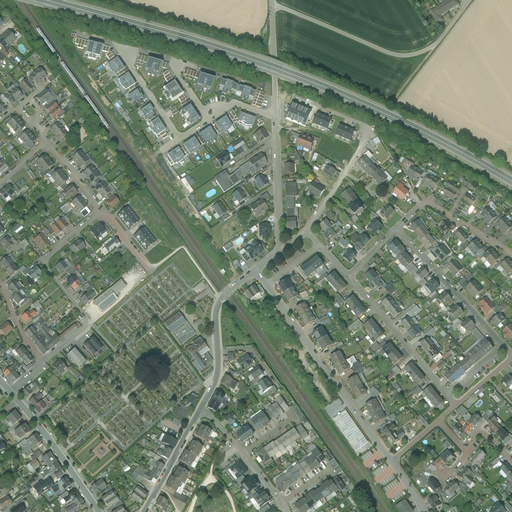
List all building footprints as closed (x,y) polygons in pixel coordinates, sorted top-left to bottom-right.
[(454,0),(448,0),(445,2),(449,10),(457,5),(454,0)] [(445,2),(436,8),(436,7),(431,10),(438,23),(443,20),(440,15),(449,10),(445,2)] [(12,36),(8,31),(1,38),(9,46),(16,39),(12,36)] [(21,36),(17,31),(12,36),(16,39),(16,40),(21,36)] [(9,46),(1,38),(0,39),(0,46),(4,50),(9,46)] [(76,38),(75,44),(78,45),(77,47),(83,49),(83,46),(86,47),(88,41),(76,38)] [(104,45),(88,41),(86,47),(84,54),(100,59),(102,50),(104,45)] [(105,55),(109,60),(114,57),(110,52),(105,55)] [(146,63),(147,57),(139,55),(135,66),(141,68),(143,62),(146,63)] [(146,63),(143,72),(158,77),(161,68),(163,63),(147,57),(146,63)] [(107,64),(111,70),(121,63),(117,58),(107,64)] [(124,68),(121,63),(111,70),(114,75),(115,74),(123,70),(124,68)] [(46,77),(39,68),(34,72),(41,81),(46,77)] [(123,70),(115,74),(119,80),(126,75),(123,70)] [(197,80),(199,75),(185,70),(184,75),(186,76),(185,79),(194,82),(195,79),(197,80)] [(41,81),(34,72),(30,76),(34,81),(37,85),(41,81)] [(162,76),(168,85),(173,82),(167,72),(162,76)] [(121,86),(131,79),(128,74),(126,75),(119,80),(118,80),(120,82),(119,83),(121,86)] [(200,75),(195,89),(210,94),(215,80),(200,75)] [(135,84),(131,79),(121,86),(123,89),(124,88),(125,90),(126,90),(133,85),(135,84)] [(27,82),(25,80),(20,85),(21,86),(26,92),(27,93),(32,88),(27,82)] [(168,85),(162,89),(172,103),(178,100),(183,96),(184,96),(174,81),(173,82),(168,85)] [(231,93),(235,95),(237,88),(233,87),(234,86),(226,83),(226,84),(221,83),(219,89),(223,91),(222,93),(230,95),(231,93)] [(19,88),(16,84),(13,86),(15,89),(19,93),(21,91),(19,88)] [(133,85),(126,90),(129,95),(136,90),(133,85)] [(19,93),(15,89),(10,93),(16,101),(22,97),(19,93)] [(249,100),(253,101),(255,95),(251,93),(251,92),(244,90),(239,89),(237,96),(241,97),(240,99),(248,102),(249,100)] [(46,90),(37,98),(41,104),(51,96),(46,90)] [(128,96),(133,104),(142,97),(137,90),(136,90),(129,95),(128,96)] [(257,92),(252,107),(261,110),(266,95),(257,92)] [(16,101),(10,93),(5,97),(4,97),(8,102),(11,106),(16,101)] [(8,102),(4,97),(5,97),(3,95),(0,97),(3,101),(6,104),(8,102)] [(183,96),(178,100),(184,109),(189,106),(183,96)] [(54,98),(47,104),(49,106),(53,102),(56,100),(54,98)] [(49,106),(45,109),(49,114),(57,107),(53,102),(49,106)] [(184,109),(178,113),(187,128),(199,120),(190,105),(189,106),(184,109)] [(149,106),(139,112),(143,119),(153,112),(149,106)] [(62,113),(57,107),(49,114),(54,119),(57,117),(61,113),(62,113)] [(175,107),(170,110),(173,115),(178,112),(175,107)] [(240,114),(236,124),(252,130),(255,119),(251,117),(251,116),(246,114),(245,116),(240,114)] [(313,124),(318,126),(322,116),(317,114),(313,124)] [(322,116),(318,126),(323,128),(327,118),(322,116)] [(20,122),(16,117),(12,120),(8,124),(12,129),(20,122)] [(225,117),(214,124),(216,127),(221,134),(222,135),(224,133),(225,135),(231,131),(230,130),(233,128),(232,126),(227,119),(225,117)] [(10,118),(4,123),(6,126),(8,124),(12,120),(10,118)] [(327,118),(323,128),(328,130),(330,125),(332,126),(333,123),(331,122),(332,120),(327,118)] [(155,138),(165,131),(157,120),(150,125),(154,131),(151,133),(155,138)] [(12,129),(9,131),(13,135),(16,133),(16,134),(16,133),(21,130),(24,127),(20,122),(12,129)] [(54,127),(50,130),(54,135),(63,128),(59,123),(58,123),(54,127)] [(339,126),(335,135),(340,137),(344,128),(339,126)] [(209,127),(198,135),(200,138),(205,144),(206,146),(208,144),(209,145),(215,141),(214,140),(217,138),(216,137),(211,130),(209,127)] [(63,128),(54,135),(59,140),(62,137),(67,133),(63,128)] [(349,130),(344,128),(340,137),(346,139),(349,130)] [(262,129),(255,134),(261,143),(268,138),(265,133),(262,129)] [(356,133),(349,130),(346,139),(351,141),(353,135),(355,136),(356,133)] [(24,134),(19,138),(20,138),(23,143),(32,136),(28,131),(24,134)] [(67,133),(62,137),(64,140),(71,134),(69,131),(67,133)] [(24,134),(22,132),(18,136),(16,138),(18,140),(20,138),(19,138),(24,134)] [(307,138),(300,135),(299,138),(297,145),(303,148),(307,138)] [(32,136),(23,143),(27,148),(27,147),(32,144),(36,141),(32,136)] [(194,138),(182,145),(184,148),(189,155),(190,157),(193,155),(193,156),(199,152),(198,151),(201,149),(200,148),(195,141),(194,138)] [(314,140),(307,138),(303,148),(310,150),(314,140)] [(237,142),(232,145),(235,151),(240,147),(237,142)] [(178,149),(166,156),(168,159),(173,166),(174,167),(177,165),(177,166),(183,163),(182,162),(183,161),(185,160),(184,158),(180,151),(178,149)] [(75,156),(72,158),(76,163),(84,156),(80,151),(79,152),(75,156)] [(368,152),(363,157),(364,158),(367,161),(370,159),(372,157),(368,152)] [(225,153),(216,159),(221,167),(230,161),(225,153)] [(260,154),(255,157),(256,158),(252,160),(252,159),(248,162),(250,164),(251,166),(252,165),(254,169),(255,168),(256,171),(265,165),(260,157),(261,157),(260,154)] [(39,160),(36,163),(36,164),(39,168),(49,161),(45,156),(39,160)] [(84,156),(76,163),(80,168),(84,165),(88,161),(84,156)] [(37,158),(30,163),(33,166),(36,164),(36,163),(39,160),(37,158)] [(367,161),(364,158),(358,164),(365,172),(372,166),(374,164),(370,159),(367,161)] [(414,165),(405,159),(401,165),(405,172),(408,174),(412,166),(413,166),(414,165)] [(49,161),(39,168),(43,173),(47,170),(53,165),(49,161)] [(248,162),(238,169),(239,170),(234,173),(240,182),(242,181),(240,179),(243,177),(242,175),(248,171),(245,167),(250,164),(248,162)] [(294,164),(285,165),(285,175),(294,174),(293,174),(292,171),(293,171),(293,165),(294,165),(294,164)] [(86,170),(83,173),(87,178),(95,171),(91,166),(91,167),(86,170)] [(336,172),(327,166),(324,172),(332,177),(336,172)] [(372,166),(365,172),(370,177),(371,176),(370,176),(376,171),(372,166)] [(408,174),(407,175),(413,178),(418,170),(413,166),(412,166),(408,174)] [(47,170),(43,173),(40,175),(42,178),(46,175),(49,173),(47,170)] [(49,173),(46,175),(49,179),(51,177),(56,173),(53,170),(49,173)] [(56,173),(51,177),(49,179),(49,180),(52,183),(53,184),(55,182),(63,175),(59,170),(56,173)] [(376,171),(370,176),(371,176),(375,181),(382,175),(377,170),(376,171)] [(423,173),(418,170),(413,178),(418,182),(420,178),(423,173)] [(95,171),(87,178),(91,183),(94,181),(98,178),(100,177),(95,171)] [(234,173),(229,177),(227,173),(215,181),(223,193),(240,182),(234,173)] [(63,175),(55,182),(59,187),(60,187),(64,183),(68,181),(63,175)] [(189,175),(181,180),(190,194),(194,191),(190,186),(194,182),(189,175)] [(257,184),(260,189),(268,183),(266,180),(265,178),(264,178),(262,175),(260,176),(254,180),(257,184)] [(382,175),(375,181),(380,187),(386,180),(382,175)] [(426,180),(423,185),(428,188),(434,178),(429,175),(426,180)] [(439,181),(434,178),(428,188),(433,191),(436,186),(439,181)] [(106,187),(102,182),(97,186),(95,188),(99,193),(106,187)] [(460,188),(449,182),(446,188),(448,189),(457,194),(460,188)] [(296,183),(286,183),(286,197),(294,197),(297,197),(296,183)] [(324,190),(313,183),(308,191),(319,198),(324,190)] [(63,192),(62,193),(66,199),(72,195),(76,191),(71,185),(68,188),(63,192)] [(403,188),(400,185),(394,192),(398,196),(397,196),(402,200),(408,193),(403,188)] [(8,186),(6,187),(6,188),(4,189),(4,190),(3,191),(2,190),(2,191),(0,192),(0,194),(5,200),(8,197),(10,197),(12,195),(12,194),(10,192),(12,190),(11,188),(9,186),(8,186)] [(106,187),(99,193),(103,198),(105,196),(110,192),(106,187)] [(237,201),(239,203),(246,198),(244,195),(242,192),(240,189),(232,195),(236,201),(237,201)] [(350,189),(342,195),(346,201),(347,201),(350,205),(357,200),(357,199),(350,189)] [(457,194),(448,189),(444,195),(445,195),(450,198),(453,200),(457,194)] [(261,200),(263,203),(270,199),(266,193),(260,197),(262,200),(261,200)] [(470,197),(467,195),(463,201),(472,207),(475,201),(470,197)] [(79,197),(71,203),(75,208),(83,202),(79,197)] [(109,201),(107,203),(111,208),(119,202),(114,197),(109,201)] [(294,197),(286,197),(287,209),(287,217),(293,216),(293,209),(294,209),(294,197)] [(261,200),(251,207),(254,213),(255,212),(257,215),(261,213),(267,209),(263,203),(261,200)] [(357,200),(350,205),(349,206),(353,211),(353,210),(356,213),(358,215),(364,211),(357,200)] [(472,207),(463,201),(460,207),(463,209),(468,212),(472,207)] [(83,202),(75,208),(80,213),(86,208),(87,207),(83,202)] [(213,207),(220,217),(227,212),(220,202),(213,207)] [(388,206),(380,214),(387,220),(391,216),(390,216),(394,212),(388,206)] [(484,212),(480,215),(484,220),(493,213),(495,211),(491,206),(490,207),(489,208),(484,212)] [(133,214),(128,207),(117,216),(123,223),(133,214)] [(86,208),(80,213),(84,218),(86,216),(84,214),(88,210),(86,208)] [(331,212),(326,216),(329,220),(334,216),(331,212)] [(493,213),(484,220),(488,224),(492,221),(497,217),(496,217),(493,213)] [(139,221),(133,214),(123,223),(128,230),(139,221)] [(356,215),(350,219),(354,224),(355,225),(355,224),(359,219),(356,215)] [(415,218),(410,223),(413,227),(418,222),(415,218)] [(500,222),(497,225),(501,230),(509,222),(505,218),(500,222)] [(61,220),(61,219),(56,224),(62,232),(68,227),(65,224),(61,220)] [(296,219),(287,220),(287,221),(287,229),(297,229),(296,219)] [(375,220),(368,228),(375,234),(378,231),(382,226),(375,220)] [(326,221),(320,227),(326,234),(330,230),(332,228),(326,221)] [(413,227),(411,228),(415,232),(421,227),(422,227),(418,222),(413,227)] [(450,227),(447,222),(440,228),(446,235),(449,233),(454,229),(454,227),(452,226),(451,226),(450,227)] [(511,225),(509,222),(501,230),(505,234),(508,231),(511,227),(511,225)] [(62,232),(56,224),(51,228),(55,233),(57,236),(62,232)] [(99,224),(90,232),(96,239),(105,232),(105,231),(102,227),(99,224)] [(261,225),(259,225),(260,236),(263,236),(263,239),(269,238),(269,234),(270,234),(270,230),(269,230),(269,225),(268,225),(261,225)] [(332,228),(330,230),(326,234),(324,236),(330,243),(342,232),(336,225),(332,228)] [(421,227),(415,232),(422,240),(427,236),(428,235),(421,227)] [(47,231),(45,228),(40,232),(42,234),(45,238),(50,234),(47,231)] [(150,235),(144,228),(133,236),(139,243),(150,235)] [(468,239),(461,231),(455,236),(462,244),(463,244),(466,241),(468,239)] [(449,233),(446,235),(443,238),(445,241),(451,235),(449,233)] [(45,238),(42,234),(35,240),(39,244),(38,245),(42,250),(44,248),(46,248),(48,246),(48,245),(49,243),(45,238)] [(360,238),(355,234),(349,241),(355,246),(358,243),(363,248),(369,241),(363,235),(360,238)] [(150,235),(139,243),(145,251),(156,242),(150,235)] [(427,236),(422,240),(421,241),(428,249),(434,244),(427,236)] [(0,243),(4,248),(4,247),(7,250),(13,245),(16,242),(12,238),(9,240),(7,237),(0,243)] [(105,246),(112,241),(110,238),(103,244),(105,246)] [(105,246),(105,247),(108,252),(114,246),(116,249),(120,246),(115,239),(112,241),(105,246)] [(393,239),(387,245),(389,247),(396,242),(393,239)] [(25,240),(19,244),(23,249),(29,245),(25,240)] [(81,242),(80,240),(73,245),(79,253),(85,248),(86,248),(81,242)] [(90,247),(84,240),(81,242),(86,248),(85,248),(86,249),(90,247)] [(470,246),(468,247),(468,248),(471,252),(480,244),(476,240),(470,246)] [(396,242),(389,247),(394,252),(401,246),(396,241),(396,242)] [(466,241),(463,244),(462,244),(459,247),(461,249),(468,243),(466,241)] [(226,252),(234,247),(230,242),(223,247),(226,252)] [(257,244),(255,242),(250,246),(257,256),(258,255),(259,255),(261,254),(260,253),(263,251),(257,244)] [(436,243),(428,251),(430,253),(436,248),(438,246),(436,243)] [(468,243),(461,249),(463,252),(468,248),(468,247),(470,246),(468,243)] [(480,244),(471,252),(475,256),(480,252),(483,249),(480,244)] [(257,256),(250,246),(244,251),(251,259),(252,260),(254,258),(254,259),(257,257),(256,256),(257,256)] [(401,246),(394,252),(398,257),(404,252),(405,251),(401,246)] [(450,254),(442,246),(438,250),(436,252),(437,253),(436,255),(441,261),(450,254)] [(251,259),(244,251),(243,249),(238,253),(246,263),(251,259)] [(486,254),(483,257),(487,261),(495,254),(491,249),(486,254)] [(349,251),(343,258),(349,264),(356,256),(349,251)] [(404,252),(398,257),(397,258),(401,263),(408,257),(404,252)] [(480,252),(475,256),(473,258),(475,260),(478,257),(482,254),(480,252)] [(495,254),(487,261),(491,266),(496,262),(499,259),(495,254)] [(13,264),(7,257),(0,262),(0,263),(5,270),(13,264)] [(408,257),(401,263),(406,269),(413,263),(408,257)] [(318,258),(314,261),(315,262),(311,265),(310,265),(315,272),(324,266),(318,258)] [(66,259),(63,262),(62,261),(56,267),(61,273),(64,270),(65,271),(71,266),(71,265),(66,259)] [(238,269),(242,266),(237,259),(233,262),(238,269)] [(503,264),(500,266),(504,270),(511,264),(508,259),(503,264)] [(454,261),(447,267),(454,275),(458,272),(459,273),(462,270),(454,261)] [(498,264),(494,267),(496,270),(500,266),(503,264),(501,261),(498,264)] [(13,264),(5,270),(11,277),(18,270),(13,264)] [(310,264),(306,267),(307,268),(302,271),(301,269),(301,270),(308,279),(310,277),(310,276),(315,272),(310,265),(311,265),(310,264)] [(25,269),(21,272),(25,277),(27,275),(31,271),(28,267),(25,269)] [(31,271),(27,275),(29,278),(30,279),(32,282),(35,279),(36,280),(39,278),(39,277),(42,274),(36,267),(31,271)] [(323,271),(318,275),(320,278),(326,274),(328,272),(325,268),(322,270),(323,271)] [(419,272),(416,274),(421,280),(423,279),(428,274),(423,268),(419,272)] [(372,271),(366,276),(371,283),(376,279),(378,278),(372,271)] [(320,278),(318,280),(320,282),(325,279),(325,278),(328,276),(326,274),(320,278)] [(334,274),(329,278),(328,276),(325,278),(325,279),(327,280),(329,283),(330,282),(334,287),(340,282),(338,280),(339,280),(334,274)] [(75,275),(67,281),(71,286),(78,281),(75,278),(76,277),(75,275)] [(78,281),(71,286),(75,291),(83,285),(81,283),(84,280),(82,277),(78,281)] [(464,278),(458,283),(460,286),(466,281),(464,278)] [(293,288),(289,279),(279,284),(281,288),(282,288),(285,292),(293,288)] [(371,283),(369,285),(375,292),(382,287),(376,279),(371,283)] [(121,280),(109,290),(115,296),(126,287),(121,280)] [(433,280),(425,287),(431,294),(434,292),(435,291),(435,290),(439,286),(433,280)] [(22,290),(15,281),(8,287),(7,288),(14,296),(18,292),(22,290)] [(466,281),(460,286),(464,290),(466,288),(469,285),(466,281)] [(469,285),(466,288),(474,297),(477,294),(478,295),(479,294),(483,290),(474,281),(469,285)] [(88,282),(81,288),(83,291),(91,285),(88,282)] [(341,284),(340,282),(334,287),(337,290),(336,291),(339,295),(347,289),(342,283),(341,284)] [(391,282),(384,288),(386,290),(392,285),(393,285),(391,282)] [(259,285),(255,288),(261,295),(265,292),(259,285)] [(254,286),(250,290),(255,297),(257,300),(261,297),(261,295),(255,288),(254,286)] [(431,294),(425,287),(423,289),(430,296),(431,294)] [(297,294),(296,294),(293,288),(285,292),(283,293),(286,297),(287,296),(289,301),(287,302),(288,302),(298,297),(297,294)] [(88,293),(80,299),(85,305),(98,295),(93,289),(88,293)] [(109,290),(94,302),(102,312),(117,299),(115,296),(109,290)] [(255,297),(250,290),(245,293),(251,300),(255,297)] [(306,291),(300,294),(303,299),(309,296),(306,291)] [(18,292),(14,296),(12,298),(15,302),(18,305),(18,304),(24,299),(21,295),(20,295),(18,292)] [(488,292),(481,298),(483,301),(487,298),(489,296),(490,295),(488,292)] [(251,300),(245,293),(242,295),(248,302),(251,300)] [(445,293),(436,301),(440,305),(441,304),(444,307),(452,300),(445,293)] [(483,301),(478,306),(480,308),(482,311),(491,303),(493,301),(489,296),(487,298),(483,301)] [(357,303),(353,297),(346,303),(348,306),(349,306),(353,310),(358,306),(357,304),(357,303)] [(24,299),(18,304),(21,307),(28,302),(25,298),(24,299)] [(395,299),(392,301),(389,298),(383,303),(386,306),(385,306),(389,311),(396,305),(398,303),(395,299)] [(491,303),(482,311),(484,313),(485,313),(487,315),(492,310),(495,307),(491,303)] [(305,304),(296,309),(299,313),(300,312),(302,317),(310,313),(305,304)] [(396,305),(389,311),(392,314),(395,318),(402,313),(399,309),(396,305)] [(360,307),(358,306),(353,310),(356,314),(355,315),(358,318),(365,313),(360,307)] [(411,306),(404,312),(406,315),(407,314),(413,309),(411,306)] [(457,306),(448,314),(451,317),(452,316),(456,320),(457,319),(463,314),(457,306)] [(500,308),(494,313),(497,316),(500,314),(504,310),(501,307),(500,308)] [(413,309),(407,314),(411,317),(415,314),(417,313),(413,309)] [(27,312),(22,317),(26,323),(32,318),(32,317),(29,314),(27,312)] [(179,313),(164,324),(171,333),(186,323),(179,313)] [(310,313),(302,317),(301,317),(303,321),(304,321),(307,325),(305,326),(316,321),(314,318),(313,318),(310,313)] [(497,316),(492,321),(497,327),(505,320),(500,314),(497,316)] [(415,326),(409,318),(402,324),(405,327),(404,327),(408,331),(415,326)] [(468,319),(460,326),(467,333),(470,330),(474,327),(475,326),(468,319)] [(40,321),(25,333),(29,339),(36,333),(39,331),(42,328),(40,326),(42,324),(40,321)] [(376,327),(371,321),(364,327),(367,330),(368,329),(371,333),(377,329),(375,327),(376,327)] [(0,328),(0,330),(0,331),(4,336),(12,329),(7,323),(0,328)] [(77,323),(69,329),(73,334),(81,327),(77,323)] [(186,323),(171,333),(181,347),(196,336),(186,323)] [(356,327),(354,329),(356,332),(359,330),(358,330),(363,326),(361,323),(356,327)] [(511,326),(510,325),(503,331),(504,333),(503,334),(505,337),(507,336),(510,340),(511,338),(511,326)] [(415,326),(408,331),(409,331),(411,334),(414,339),(421,333),(415,326)] [(43,327),(42,328),(39,331),(44,336),(48,333),(43,327)] [(430,327),(422,333),(425,336),(426,334),(432,329),(430,327)] [(327,337),(323,328),(314,333),(316,337),(317,337),(319,341),(319,342),(327,337)] [(59,338),(58,339),(61,341),(62,343),(73,334),(69,329),(59,338)] [(378,331),(377,329),(371,333),(375,338),(374,339),(376,342),(383,336),(379,331),(378,331)] [(485,340),(476,329),(471,333),(481,344),(485,340)] [(41,339),(36,333),(29,339),(34,345),(34,344),(41,339)] [(48,333),(44,336),(46,339),(48,342),(52,339),(48,333)] [(59,338),(56,335),(52,339),(57,344),(61,341),(58,339),(59,338)] [(41,339),(34,344),(39,350),(45,344),(43,341),(46,339),(44,336),(41,339)] [(330,343),(327,337),(319,342),(319,341),(318,342),(320,346),(321,346),(324,350),(323,350),(323,351),(333,345),(331,342),(330,343)] [(102,348),(93,338),(89,342),(98,352),(102,348)] [(48,342),(45,344),(50,350),(57,344),(52,339),(48,342)] [(193,345),(191,347),(189,347),(187,349),(187,350),(195,361),(192,363),(199,372),(207,366),(198,353),(206,347),(203,342),(202,342),(200,339),(199,339),(193,343),(193,344),(193,345)] [(428,339),(421,344),(424,347),(427,352),(434,346),(428,339)] [(481,344),(466,357),(467,358),(474,365),(493,349),(485,340),(481,344)] [(98,352),(89,342),(84,346),(93,356),(98,352)] [(379,346),(374,351),(376,353),(381,349),(382,350),(388,346),(384,342),(379,346)] [(45,344),(39,350),(43,356),(50,350),(45,344)] [(395,351),(390,345),(388,346),(382,350),(385,354),(386,353),(390,357),(395,353),(394,351),(395,351)] [(434,346),(427,352),(433,359),(440,354),(434,346)] [(16,352),(22,359),(28,354),(22,347),(21,348),(16,352)] [(85,362),(74,349),(67,356),(78,368),(85,362)] [(340,352),(331,357),(333,361),(334,361),(337,365),(345,361),(340,352)] [(397,355),(395,353),(390,357),(393,362),(392,362),(395,366),(402,360),(397,354),(397,355)] [(28,354),(22,359),(27,365),(33,360),(28,354)] [(440,354),(433,359),(432,360),(435,363),(442,358),(440,354)] [(247,355),(237,362),(243,370),(255,362),(252,359),(250,360),(247,355)] [(337,365),(335,366),(338,370),(339,370),(341,374),(339,375),(340,375),(350,370),(350,369),(351,370),(353,369),(353,368),(352,366),(354,366),(353,365),(354,364),(352,362),(350,358),(345,361),(337,365)] [(474,365),(467,358),(458,366),(465,373),(474,365)] [(67,369),(60,361),(53,367),(56,370),(53,373),(57,377),(67,369)] [(444,361),(437,367),(439,370),(446,364),(444,361)] [(354,366),(352,366),(353,368),(353,369),(351,370),(350,369),(350,370),(354,373),(356,372),(362,368),(359,363),(354,366)] [(14,365),(3,374),(7,378),(16,370),(15,368),(16,367),(14,365)] [(81,376),(72,365),(68,368),(78,379),(81,376)] [(207,366),(199,372),(201,375),(210,369),(208,366),(207,366)] [(418,372),(413,367),(412,367),(411,366),(405,370),(411,378),(418,372)] [(465,373),(458,366),(450,373),(456,380),(465,373)] [(258,367),(250,373),(254,379),(258,377),(262,374),(258,367)] [(16,370),(7,378),(13,384),(19,379),(16,374),(18,372),(16,370)] [(456,380),(450,373),(449,371),(443,376),(451,385),(456,380)] [(423,379),(418,372),(411,378),(418,386),(424,382),(423,380),(423,379)] [(233,380),(225,375),(220,384),(228,388),(230,385),(233,380)] [(357,376),(348,381),(351,386),(352,385),(354,390),(362,385),(357,376)] [(511,384),(511,378),(509,376),(505,379),(505,378),(502,381),(508,388),(511,385),(511,384)] [(260,379),(256,382),(258,386),(258,385),(265,381),(263,378),(260,379)] [(233,380),(230,385),(235,388),(238,383),(233,380)] [(265,381),(258,385),(264,394),(270,389),(272,388),(270,385),(271,384),(270,383),(269,383),(267,380),(265,381)] [(32,385),(31,384),(27,388),(32,393),(36,390),(32,385)] [(362,385),(354,390),(353,390),(355,394),(356,394),(359,398),(357,399),(357,400),(364,396),(364,395),(367,394),(366,391),(365,391),(362,385)] [(478,397),(486,390),(483,387),(475,394),(478,397)] [(27,388),(21,394),(26,399),(32,393),(27,388)] [(432,390),(431,391),(429,389),(427,390),(426,389),(422,392),(422,393),(430,401),(437,396),(432,390)] [(380,395),(376,390),(371,394),(376,399),(380,395)] [(224,397),(215,393),(212,399),(226,407),(228,403),(224,401),(223,402),(222,401),(224,397)] [(185,402),(185,407),(186,407),(184,411),(188,412),(189,409),(190,409),(194,407),(196,400),(195,400),(197,397),(192,394),(190,397),(185,402)] [(474,394),(464,404),(468,407),(477,397),(474,394)] [(35,396),(28,402),(34,408),(41,402),(39,400),(35,396)] [(442,402),(437,396),(430,401),(427,403),(431,408),(434,406),(437,410),(443,405),(441,403),(442,402)] [(281,397),(275,402),(276,404),(277,404),(282,412),(288,408),(281,397)] [(226,407),(212,399),(207,408),(216,413),(219,406),(220,407),(220,408),(224,410),(226,407)] [(378,399),(366,405),(369,412),(379,406),(382,405),(378,399)] [(41,402),(34,408),(39,414),(46,408),(43,405),(42,405),(41,402)] [(282,412),(277,404),(276,404),(272,407),(278,416),(283,413),(282,412)] [(379,406),(369,412),(372,418),(382,413),(379,406)] [(462,406),(455,412),(462,417),(463,417),(462,417),(466,413),(468,411),(462,406)] [(278,416),(272,407),(268,410),(273,417),(275,420),(279,417),(278,416)] [(189,413),(188,412),(184,411),(180,408),(179,410),(176,409),(173,415),(185,422),(189,413)] [(14,412),(7,418),(10,422),(8,424),(7,424),(10,428),(13,426),(17,422),(21,419),(14,412)] [(488,412),(482,419),(485,421),(491,415),(488,412)] [(263,413),(257,418),(264,427),(270,423),(268,421),(263,413)] [(382,413),(372,418),(376,425),(386,419),(382,413)] [(466,413),(462,417),(463,417),(462,417),(468,422),(471,419),(470,418),(471,417),(466,413)] [(471,419),(468,422),(474,427),(481,420),(475,414),(471,419)] [(235,421),(229,415),(224,419),(229,425),(235,421)] [(491,415),(485,421),(490,425),(495,420),(496,419),(491,415)] [(264,427),(257,418),(252,421),(257,429),(259,431),(264,427)] [(490,425),(488,427),(491,429),(490,429),(490,431),(493,434),(495,434),(496,434),(501,428),(499,426),(496,423),(497,422),(495,420),(490,425)] [(468,422),(462,429),(461,430),(467,435),(474,427),(468,422)] [(16,431),(14,432),(18,437),(20,435),(22,438),(30,432),(25,424),(21,427),(16,431)] [(386,424),(379,428),(382,432),(383,432),(383,431),(386,429),(386,428),(388,426),(386,424)] [(386,429),(383,431),(383,432),(388,438),(394,433),(392,431),(393,430),(394,430),(396,429),(396,428),(395,426),(394,426),(392,424),(388,427),(386,429)] [(410,432),(407,435),(409,437),(414,433),(408,425),(397,433),(398,435),(402,432),(407,428),(410,432)] [(467,435),(461,430),(462,429),(457,425),(453,430),(458,434),(457,435),(463,440),(467,435)] [(208,429),(201,426),(198,431),(210,437),(213,432),(208,429)] [(308,437),(301,426),(295,430),(300,438),(302,441),(308,437)] [(248,427),(242,430),(248,439),(250,437),(250,438),(253,436),(252,436),(254,435),(250,430),(248,427)] [(509,436),(501,428),(496,434),(503,441),(502,442),(505,446),(508,443),(511,440),(511,437),(510,435),(509,436)] [(300,438),(295,430),(295,429),(289,433),(295,441),(300,438)] [(237,434),(240,439),(243,443),(248,439),(242,430),(237,434)] [(210,437),(198,431),(195,436),(203,440),(207,442),(210,437)] [(295,441),(289,433),(284,437),(290,445),(295,441)] [(388,438),(387,438),(392,444),(398,440),(396,436),(398,435),(397,433),(395,435),(394,433),(388,438)] [(26,441),(25,440),(20,443),(23,448),(34,440),(35,440),(39,438),(36,434),(26,441)] [(290,445),(284,437),(279,440),(285,449),(290,445)] [(23,448),(20,450),(26,458),(32,454),(30,450),(34,447),(42,442),(39,438),(35,440),(34,440),(23,448)] [(178,441),(171,438),(169,440),(167,445),(174,449),(178,441)] [(285,449),(279,440),(274,444),(280,452),(280,453),(285,449)] [(200,445),(193,441),(190,447),(201,453),(204,448),(200,445)] [(280,452),(274,444),(274,443),(269,446),(275,455),(277,458),(282,455),(280,453),(280,452)] [(275,455),(269,446),(264,449),(266,453),(270,458),(275,455)] [(81,447),(73,454),(75,457),(83,450),(81,447)] [(201,453),(190,447),(187,452),(197,457),(198,458),(201,453)] [(172,451),(165,448),(163,451),(160,449),(160,451),(159,450),(157,454),(168,460),(172,451)] [(322,456),(317,449),(311,453),(313,455),(319,464),(319,463),(324,459),(324,458),(322,456)] [(332,456),(326,449),(324,451),(325,453),(325,454),(326,456),(327,456),(329,458),(332,456)] [(480,449),(472,457),(474,459),(477,462),(485,454),(480,449)] [(38,451),(33,455),(34,456),(31,459),(33,462),(35,460),(41,455),(38,451)] [(197,457),(187,452),(185,451),(182,456),(194,462),(197,457)] [(448,451),(440,458),(445,464),(453,457),(448,451)] [(270,458),(266,453),(263,455),(261,452),(257,454),(259,456),(263,461),(264,464),(271,459),(270,458)] [(49,453),(42,458),(48,467),(55,462),(49,453)] [(319,464),(313,455),(309,458),(316,468),(320,465),(319,463),(319,464)] [(194,462),(182,456),(180,461),(188,466),(191,468),(191,467),(194,462)] [(316,468),(309,458),(304,461),(305,462),(311,471),(316,468)] [(433,466),(429,470),(433,471),(436,469),(437,471),(445,464),(440,458),(432,465),(433,466)] [(497,458),(491,464),(493,466),(499,461),(497,458)] [(271,459),(264,464),(263,461),(261,463),(265,467),(273,462),(271,459)] [(33,462),(29,464),(33,470),(39,465),(35,460),(33,462)] [(240,461),(230,469),(234,474),(243,466),(240,461)] [(48,467),(42,471),(45,476),(46,475),(47,477),(60,469),(55,462),(48,467)] [(154,468),(150,474),(158,478),(164,466),(157,462),(154,468)] [(300,466),(299,466),(306,475),(311,471),(305,462),(300,466)] [(475,466),(471,463),(468,465),(474,471),(477,468),(475,466)] [(511,472),(511,470),(506,463),(500,469),(507,476),(511,472)] [(299,465),(294,469),(301,478),(305,474),(306,475),(299,466),(300,466),(299,465)] [(474,471),(468,465),(466,468),(472,474),(474,476),(477,473),(474,471)] [(243,466),(234,474),(238,479),(247,471),(243,466)] [(140,477),(143,470),(137,467),(134,472),(136,473),(135,473),(139,476),(138,476),(140,477)] [(186,471),(178,467),(176,473),(187,479),(190,474),(186,471)] [(472,474),(466,468),(458,476),(464,482),(469,476),(472,479),(474,476),(472,474)] [(60,469),(47,477),(50,481),(55,477),(57,480),(64,475),(60,469)] [(301,478),(294,469),(289,472),(290,473),(296,482),(297,482),(296,481),(301,478)] [(187,479),(176,473),(173,478),(183,483),(184,484),(187,479)] [(296,482),(290,473),(285,476),(292,485),(296,482)] [(158,478),(150,474),(150,475),(147,480),(154,484),(158,478)] [(292,485),(285,476),(281,479),(287,488),(292,485)] [(433,479),(431,481),(427,477),(425,479),(423,476),(418,480),(421,483),(420,487),(424,487),(427,484),(434,493),(439,488),(440,487),(433,479)] [(469,476),(464,482),(467,486),(468,487),(470,485),(471,483),(470,481),(472,479),(469,476)] [(50,481),(47,477),(43,480),(33,488),(39,497),(48,490),(50,489),(54,486),(52,483),(50,481)] [(66,477),(58,482),(64,490),(71,485),(66,477)] [(183,483),(173,478),(171,477),(168,482),(180,488),(183,483)] [(345,488),(337,477),(331,481),(338,490),(339,492),(345,488)] [(249,478),(241,484),(245,489),(255,481),(253,478),(252,479),(250,479),(249,478)] [(287,488),(281,479),(276,483),(279,487),(282,492),(287,488)] [(450,482),(449,482),(448,483),(446,484),(447,485),(445,487),(446,489),(444,490),(443,493),(445,496),(446,496),(446,497),(448,497),(450,495),(450,494),(459,487),(456,484),(454,480),(450,483),(450,482)] [(255,481),(245,489),(249,494),(257,488),(256,486),(256,484),(257,484),(258,484),(255,481)] [(331,481),(329,483),(328,482),(324,485),(331,495),(338,490),(331,481)] [(55,485),(59,490),(60,492),(64,490),(58,482),(55,485)] [(180,488),(168,482),(165,487),(176,493),(177,493),(180,488)] [(101,488),(97,483),(91,487),(96,495),(102,491),(101,488)] [(54,486),(50,489),(54,494),(59,490),(55,485),(54,486)] [(331,495),(324,485),(321,487),(322,488),(318,491),(324,498),(325,497),(327,498),(331,495)] [(110,487),(104,492),(106,495),(111,492),(113,492),(110,487)] [(142,491),(138,487),(134,492),(135,492),(144,500),(148,495),(142,491)] [(69,495),(68,496),(70,500),(72,502),(79,497),(75,491),(69,495)] [(257,504),(267,495),(265,493),(264,493),(262,491),(257,495),(253,499),(257,504)] [(318,491),(314,494),(313,492),(309,495),(317,505),(320,502),(319,501),(324,498),(318,491)] [(69,495),(66,492),(59,497),(61,500),(62,500),(68,496),(69,495)] [(106,495),(101,499),(104,504),(105,503),(115,497),(111,492),(106,495)] [(144,500),(135,492),(131,497),(136,501),(141,505),(145,500),(144,500)] [(267,495),(257,504),(260,508),(261,509),(267,504),(270,501),(268,499),(269,498),(267,495)] [(317,505),(309,495),(305,498),(306,498),(299,503),(306,511),(310,509),(310,510),(317,505)] [(115,497),(105,503),(108,508),(114,505),(119,502),(119,501),(115,496),(115,497)] [(435,496),(428,502),(434,510),(440,505),(436,501),(438,500),(435,496)] [(72,502),(71,502),(73,505),(74,505),(78,510),(85,505),(79,497),(72,502)] [(164,500),(160,497),(155,505),(162,509),(163,510),(165,506),(166,503),(167,502),(164,500)] [(7,498),(0,502),(0,506),(2,510),(11,503),(7,498)] [(410,511),(403,501),(397,506),(401,511),(410,511)] [(305,511),(306,511),(299,503),(295,506),(297,509),(297,510),(298,511),(305,511)] [(505,511),(498,503),(492,509),(493,510),(490,511),(505,511)]
